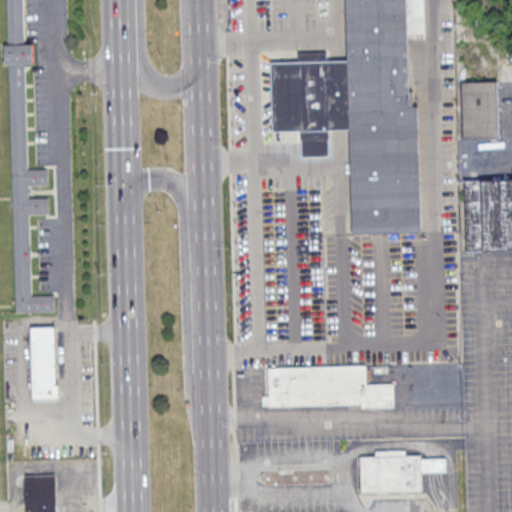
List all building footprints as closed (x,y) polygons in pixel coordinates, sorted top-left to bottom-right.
[(7,0),(9,43),(5,43),(6,62),(9,62),(16,311),(55,310),(55,293),(32,293),(29,213),(50,213),(49,196),(29,196),(29,184),(49,184),(48,167),(28,168),(25,63),(35,61),(34,42),(25,42),(23,0),(7,0)] [(272,61),(299,60),(298,51),(327,51),(328,59),(347,59),(345,0),(425,0),(426,32),(408,31),(410,89),(414,90),(414,104),(419,104),(421,230),(351,231),(349,128),(329,128),(330,154),(302,155),(302,138),(301,138),(301,129),(274,130),(272,61)] [(462,138),(499,138),(499,81),(462,81),(462,138)] [(511,249),(511,178),(463,180),(465,251),(511,249)] [(57,326),(32,327),(33,400),(61,399),(61,383),(58,383),(57,326)] [(267,367),(267,403),(267,407),(394,405),(394,383),(367,383),(367,365),(267,367)] [(360,492),(421,491),(421,472),(447,471),(447,457),(405,457),(405,450),(374,451),(374,455),(359,455),(360,492)] [(56,511),(57,474),(24,474),(23,511),(56,511)]
